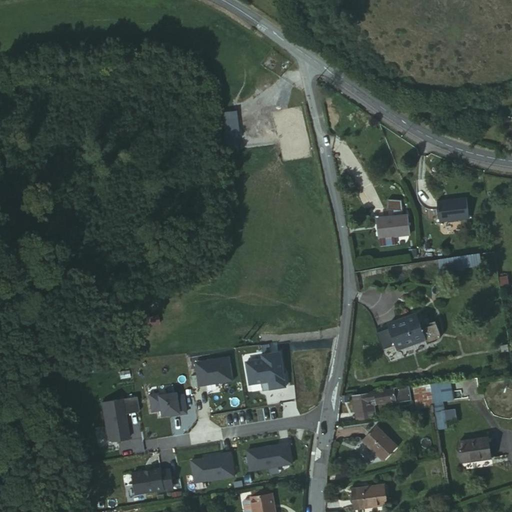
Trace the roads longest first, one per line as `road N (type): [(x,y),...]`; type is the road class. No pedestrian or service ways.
road 1 (residential): [(313,60),(308,80),(346,260),(345,321),(326,418)]
road 2 (tertiary): [(511,162),(427,138),(313,60)]
road 3 (residential): [(138,448),(326,418)]
